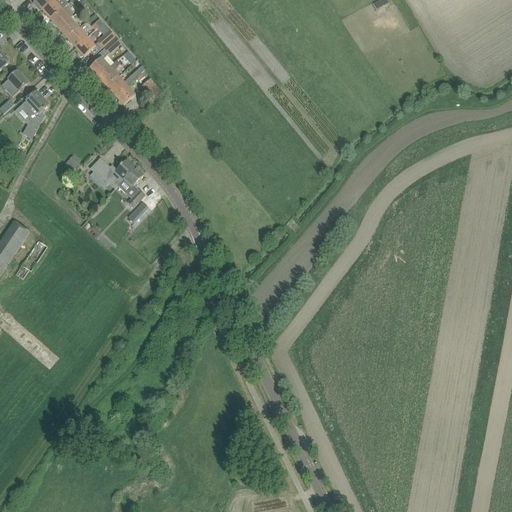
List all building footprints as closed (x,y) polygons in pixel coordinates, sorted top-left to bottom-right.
[(35,2),(34,3),(34,5),(36,7),(38,8),(39,7),(42,11),(55,0),(35,0),(34,2),(35,2)] [(64,0),(55,0),(42,11),(46,16),(46,17),(48,20),(49,19),(51,21),(62,10),(68,4),(64,0)] [(79,12),(85,7),(84,7),(87,5),(83,0),(73,0),(71,2),(79,12)] [(386,0),(382,0),(375,4),(378,10),(388,4),(386,0)] [(85,7),(79,12),(81,14),(82,16),(88,11),(89,12),(92,15),(94,13),(87,5),(84,7),(85,7)] [(62,10),(51,21),(52,22),(51,23),(54,26),(55,26),(59,30),(71,20),(62,10)] [(71,20),(59,30),(63,35),(62,35),(65,39),(66,38),(67,39),(79,29),(71,20)] [(92,27),(95,31),(101,26),(98,22),(92,27)] [(79,29),(67,39),(69,41),(68,42),(71,45),(72,44),(76,49),(87,38),(79,29)] [(104,37),(98,42),(99,43),(103,48),(104,48),(116,38),(110,32),(104,37)] [(87,38),(76,49),(79,53),(78,53),(78,55),(80,58),(82,58),(83,57),(84,58),(96,48),(87,38)] [(117,39),(105,50),(109,55),(110,56),(122,45),(117,39)] [(0,72),(1,71),(2,70),(10,63),(9,62),(10,62),(10,60),(7,57),(6,57),(5,58),(0,52),(0,72)] [(128,52),(124,57),(127,61),(132,56),(128,52)] [(98,62),(90,69),(92,71),(91,72),(94,75),(95,75),(98,79),(99,79),(110,69),(110,68),(103,61),(101,59),(98,62)] [(110,69),(99,79),(103,83),(102,84),(105,87),(106,87),(107,88),(119,78),(113,72),(121,65),(117,62),(114,64),(110,68),(110,69)] [(142,67),(134,75),(137,78),(142,73),(143,73),(145,71),(142,67)] [(19,91),(20,92),(29,84),(18,72),(2,87),(12,98),(19,91)] [(142,73),(137,78),(140,82),(146,77),(143,73),(142,73)] [(119,78),(107,88),(108,90),(107,90),(111,94),(112,93),(115,97),(116,98),(127,88),(133,83),(129,79),(124,84),(119,78)] [(150,80),(142,87),(150,96),(158,89),(150,80)] [(127,88),(116,98),(120,102),(119,102),(119,103),(122,106),(123,105),(124,107),(132,100),(136,97),(127,88)] [(28,102),(24,106),(26,108),(24,110),(31,117),(28,119),(31,122),(29,127),(24,135),(32,139),(41,125),(45,117),(41,113),(42,113),(49,106),(48,105),(49,104),(45,100),(44,101),(37,93),(30,100),(27,102),(28,102)] [(0,110),(4,115),(14,106),(10,101),(0,110)] [(15,155),(12,160),(22,166),(27,156),(20,152),(17,157),(15,155)] [(87,162),(91,166),(97,160),(93,156),(87,162)] [(73,158),(66,165),(73,172),(80,164),(73,158)] [(101,160),(93,169),(102,178),(103,178),(111,169),(101,160)] [(102,178),(100,180),(108,186),(110,184),(115,190),(118,187),(123,181),(136,168),(127,160),(117,171),(112,167),(111,169),(103,178),(102,178)] [(123,181),(118,187),(126,195),(131,200),(139,191),(134,187),(144,176),(136,168),(123,181)] [(131,200),(128,204),(134,209),(139,204),(143,199),(146,196),(140,191),(139,191),(131,200)] [(143,204),(129,219),(131,221),(135,225),(149,209),(144,205),(143,204)] [(0,243),(0,277),(30,233),(14,222),(0,243)] [(28,273),(44,247),(36,243),(21,268),(28,273)]
